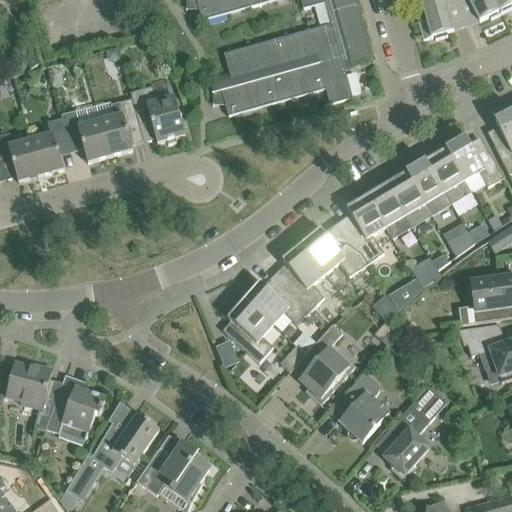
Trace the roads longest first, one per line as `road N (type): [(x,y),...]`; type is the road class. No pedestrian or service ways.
road 1 (residential): [(121,291),(232,245),(368,134),(411,121),(414,92)]
road 2 (residential): [(121,291),(137,347),(270,440)]
road 3 (residential): [(0,221),(157,177),(197,180)]
road 4 (residential): [(0,300),(121,291)]
